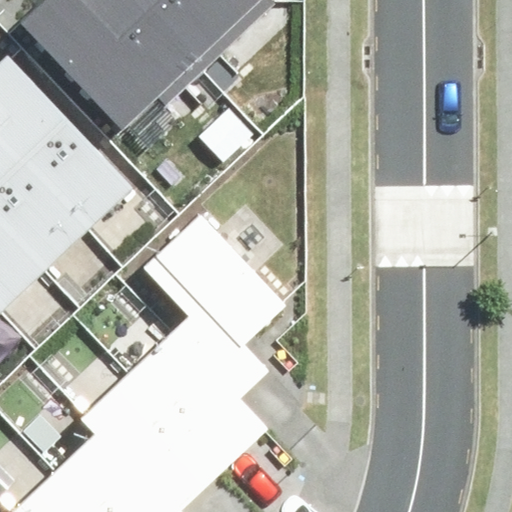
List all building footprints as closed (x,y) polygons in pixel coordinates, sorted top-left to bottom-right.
[(194,64),(134,0),(40,0),(18,21),(121,131),(194,64)] [(134,0),(194,64),(263,0),(134,0)] [(3,30),(0,32),(0,119),(79,204),(126,161),(3,30)] [(79,204),(0,119),(0,207),(37,246),(79,204)] [(176,320),(237,384),(268,356),(246,333),(286,295),(203,205),(150,254),(195,303),(176,320)] [(0,281),(37,246),(0,207),(0,281)] [(176,320),(134,360),(223,454),(265,414),(237,384),(176,320)] [(100,423),(173,500),(223,454),(134,360),(84,407),(100,423)] [(182,511),(173,500),(100,423),(57,463),(103,511),(182,511)] [(103,511),(57,463),(15,502),(24,511),(103,511)] [(24,511),(15,502),(3,511),(24,511)]
